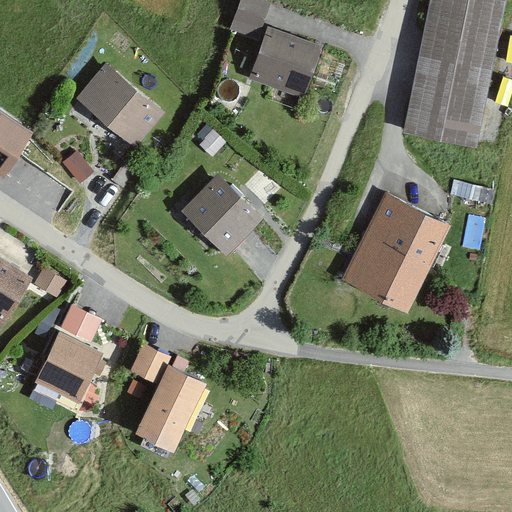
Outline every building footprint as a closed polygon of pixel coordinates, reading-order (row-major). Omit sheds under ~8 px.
[(270,4),(257,0),(243,0),(233,30),(258,39),(267,12),(270,4)] [(504,0),(428,0),(405,124),(480,142),(504,0)] [(321,48),(269,28),(251,75),(304,94),(321,48)] [(161,113),(107,67),(80,99),(134,144),(161,113)] [(28,141),(0,120),(0,176),(2,178),(28,141)] [(226,143),(214,132),(200,145),(212,157),(226,143)] [(98,168),(77,148),(61,164),(83,182),(98,168)] [(218,178),(185,211),(229,254),(245,238),(261,221),(218,178)] [(446,224),(389,196),(347,280),(404,308),(446,224)] [(34,270),(0,250),(0,318),(6,321),(34,270)] [(45,263),(36,280),(58,292),(67,275),(45,263)] [(59,323),(93,339),(104,315),(70,299),(59,323)] [(104,345),(58,323),(34,377),(84,398),(104,345)] [(169,350),(142,337),(131,367),(156,378),(169,350)] [(175,448),(204,376),(171,362),(137,429),(175,448)]
